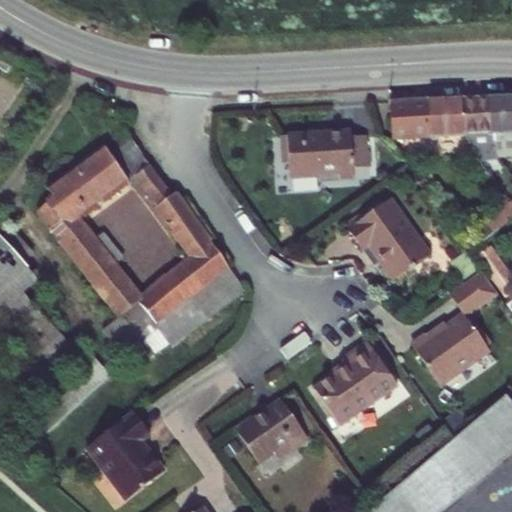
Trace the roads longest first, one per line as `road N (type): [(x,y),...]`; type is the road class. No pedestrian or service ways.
road 1 (residential): [(243,358),(294,316),(192,173),(188,74)]
road 2 (tertiary): [(188,74),(511,60)]
road 3 (tertiary): [(0,9),(81,52),(188,74)]
